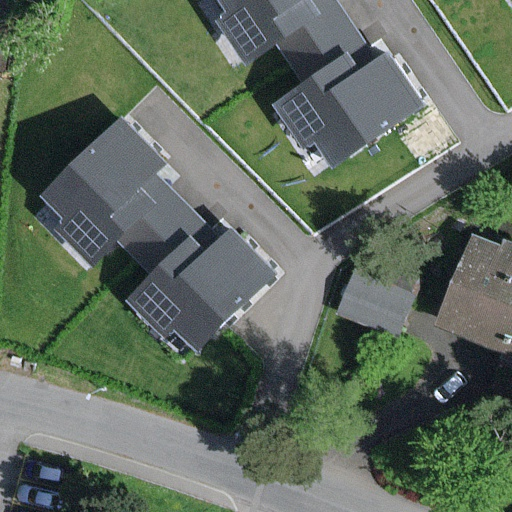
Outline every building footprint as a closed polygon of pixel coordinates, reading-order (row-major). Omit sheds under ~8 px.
[(232,0),(240,11),(224,22),(250,59),(319,10),(311,0),(232,0)] [(358,78),(343,57),(277,101),(306,143),(320,133),(336,157),(415,103),(386,60),(358,78)] [(123,122),(48,194),(75,222),(67,229),(94,257),(152,201),(138,187),(163,163),(123,122)] [(189,248),(138,300),(190,351),(267,274),(227,235),(201,261),(189,248)] [(511,252),(476,236),(437,323),(511,357),(511,252)] [(412,295),(359,274),(344,310),(397,331),(412,295)]
